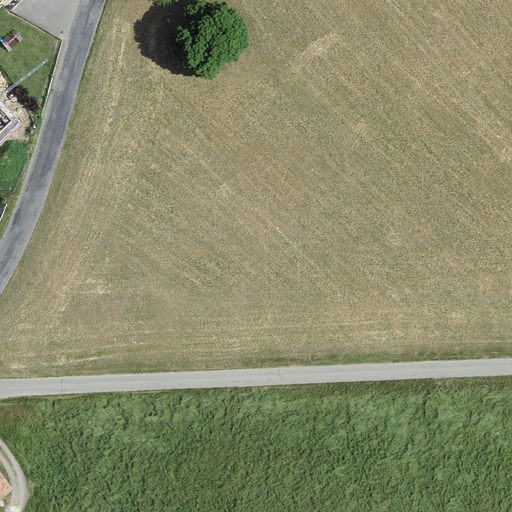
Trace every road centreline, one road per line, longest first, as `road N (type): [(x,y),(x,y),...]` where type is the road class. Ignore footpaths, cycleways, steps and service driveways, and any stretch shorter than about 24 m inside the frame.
road 1 (unclassified): [(511,373),(0,388)]
road 2 (unclassified): [(95,0),(34,194),(0,270)]
